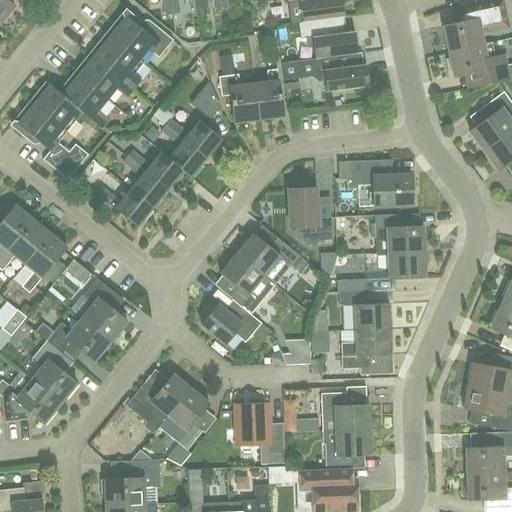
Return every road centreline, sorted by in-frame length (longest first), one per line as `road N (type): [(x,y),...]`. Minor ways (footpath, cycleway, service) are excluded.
road 1 (residential): [(167,292),(275,161),(313,147),(424,133)]
road 2 (residential): [(405,511),(416,487),(416,385),(474,250),(476,215)]
road 3 (residential): [(167,292),(0,155)]
road 4 (residential): [(65,448),(169,332)]
road 5 (residential): [(302,377),(228,378),(169,332)]
road 6 (residential): [(424,133),(392,10)]
